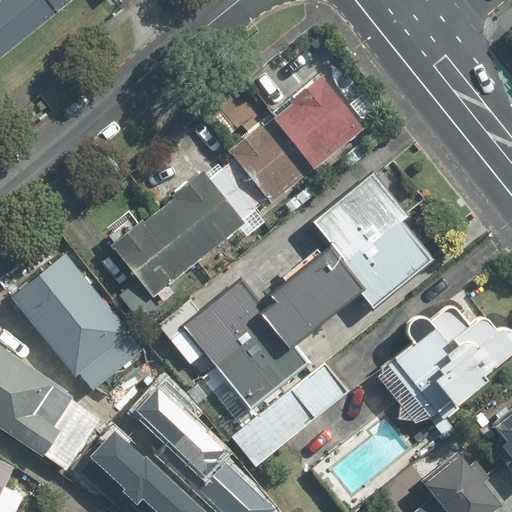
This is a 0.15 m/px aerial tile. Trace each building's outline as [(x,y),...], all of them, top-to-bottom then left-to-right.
[(1,0),(0,1),(0,56),(69,0),(1,0)] [(325,72),(231,149),(275,202),(368,126),(325,72)] [(115,245),(159,296),(164,292),(168,296),(177,288),(174,284),(249,220),(205,168),(135,227),(128,219),(112,233),(119,241),(115,245)] [(411,213),(377,171),(319,217),(337,240),(275,289),(282,297),(268,307),(243,275),(186,320),(253,405),(310,360),(294,340),(363,286),(376,303),(436,255),(406,217),(411,213)] [(53,340),(79,374),(82,372),(94,388),(142,352),(128,333),(134,329),(73,249),(2,303),(38,351),(53,340)] [(379,369),(401,395),(398,417),(419,417),(425,424),(441,410),(446,415),(497,372),(492,367),(511,350),(511,319),(511,320),(510,320),(509,321),(508,321),(507,321),(507,322),(506,322),(506,323),(505,323),(495,314),(494,313),(493,313),(492,312),(491,312),(490,312),(489,312),(488,311),(487,311),(486,311),(485,311),(484,312),(483,312),(482,312),(481,312),(473,320),(459,304),(457,303),(456,303),(455,303),(453,304),(452,304),(437,316),(433,314),(431,313),(428,312),(425,312),(422,313),(420,314),(418,316),(416,318),(414,320),(413,323),(412,325),(412,328),(413,331),(414,334),(415,336),(419,340),(379,369)] [(0,340),(0,422),(44,451),(81,393),(0,340)] [(259,464),(348,389),(324,361),(235,435),(259,464)] [(511,410),(499,421),(511,435),(505,441),(511,449),(511,410)] [(415,511),(491,511),(511,494),(511,492),(466,442),(425,479),(438,494),(415,511)] [(0,500),(19,461),(0,451),(0,500)]
